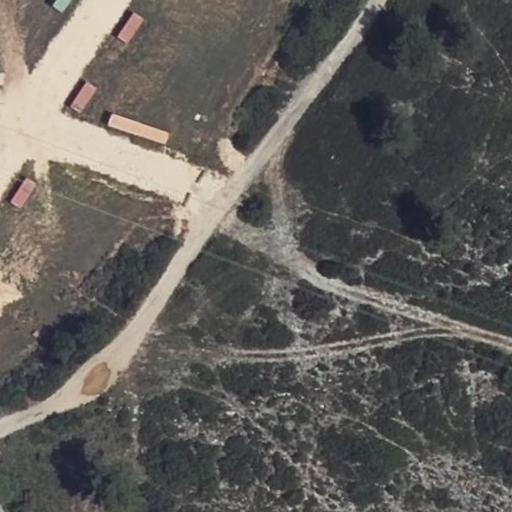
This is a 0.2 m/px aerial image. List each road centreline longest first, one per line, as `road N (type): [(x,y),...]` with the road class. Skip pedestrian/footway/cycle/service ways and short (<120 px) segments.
road 1 (track): [(0,438),(84,406),(99,392),(182,261),(378,0)]
road 2 (track): [(271,141),(288,247),(326,282),(511,346)]
